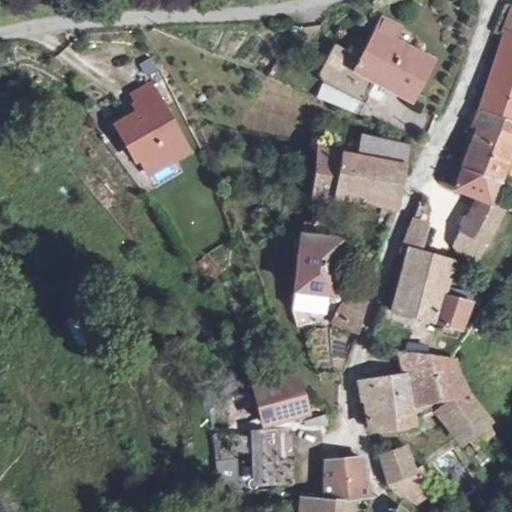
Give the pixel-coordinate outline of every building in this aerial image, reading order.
[(511,7),(501,31),(506,32),(511,34),(511,7)] [(383,22),(408,35),(410,31),(386,18),(383,22)] [(383,22),(381,21),(361,58),(334,43),(318,75),(320,80),(326,83),(362,103),(365,104),(369,96),(368,95),(378,76),(385,80),(382,85),(411,100),(432,61),(403,45),(408,35),(383,22)] [(511,34),(506,32),(487,90),(511,98),(511,34)] [(356,113),(362,103),(326,83),(318,97),(356,113)] [(188,151),(150,86),(133,95),(141,111),(116,125),(127,146),(132,143),(147,173),(188,151)] [(511,98),(487,90),(479,111),(485,113),(462,168),(496,183),(507,158),(511,144),(511,98)] [(405,147),(363,139),(359,157),(317,149),(312,199),(326,200),(309,225),(305,224),(304,235),(300,235),(295,291),(332,294),(338,261),(340,241),(323,238),(324,226),(318,225),(331,201),(335,202),(336,194),(392,203),(402,166),(405,147)] [(493,190),(496,183),(462,168),(455,188),(466,193),(489,203),(493,190)] [(511,208),(511,196),(493,190),(489,203),(500,207),(511,212),(511,208)] [(489,203),(466,193),(460,208),(467,211),(460,228),(486,239),(500,207),(489,203)] [(424,225),(413,221),(401,252),(407,254),(391,310),(448,325),(456,328),(458,328),(469,303),(449,297),(451,288),(443,285),(450,263),(413,251),(424,225)] [(486,239),(460,228),(453,244),(463,248),(480,255),(486,239)] [(217,270),(234,263),(226,243),(209,250),(217,270)] [(477,261),(480,255),(463,248),(461,254),(477,261)] [(346,261),(338,261),(332,294),(295,291),(291,310),(325,313),(327,304),(337,302),(339,300),(346,261)] [(472,295),(451,288),(449,297),(469,303),(472,295)] [(365,303),(348,297),(337,326),(356,334),(365,303)] [(77,314),(65,320),(79,347),(91,340),(77,314)] [(453,336),(456,328),(448,325),(446,335),(453,336)] [(455,359),(405,355),(407,378),(400,379),(368,382),(368,399),(364,399),(369,428),(413,421),(413,419),(441,407),(464,440),(469,437),(478,447),(491,433),(486,421),(466,389),(458,370),(455,359)] [(262,385),(252,388),(264,423),(307,411),(298,376),(262,385)] [(252,388),(262,385),(259,378),(250,382),(252,388)] [(293,484),(291,429),(257,431),(257,437),(248,437),(247,452),(258,454),(258,459),(265,483),(270,483),(270,484),(293,484)] [(401,448),(380,455),(387,484),(398,493),(402,491),(418,480),(411,468),(401,448)] [(370,498),(361,459),(324,461),(321,498),(298,498),(297,511),(345,511),(347,500),(370,498)] [(420,466),(411,468),(418,480),(426,474),(420,466)] [(428,494),(418,480),(402,491),(417,502),(428,494)]
